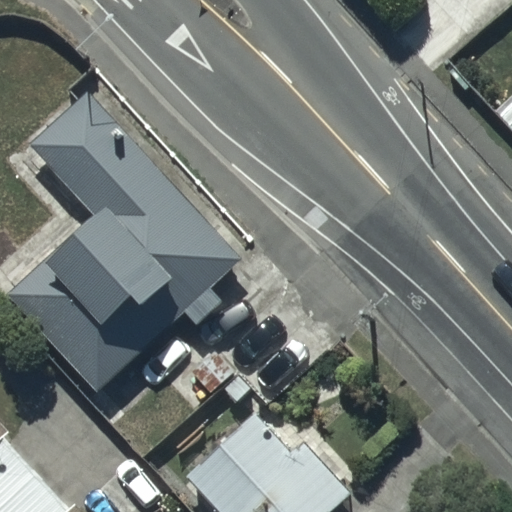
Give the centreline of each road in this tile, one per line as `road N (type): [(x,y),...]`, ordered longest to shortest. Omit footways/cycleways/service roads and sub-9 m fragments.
road 1 (secondary): [(434,242),(369,213),(142,0)]
road 2 (secondary): [(275,0),(408,178),(434,242)]
